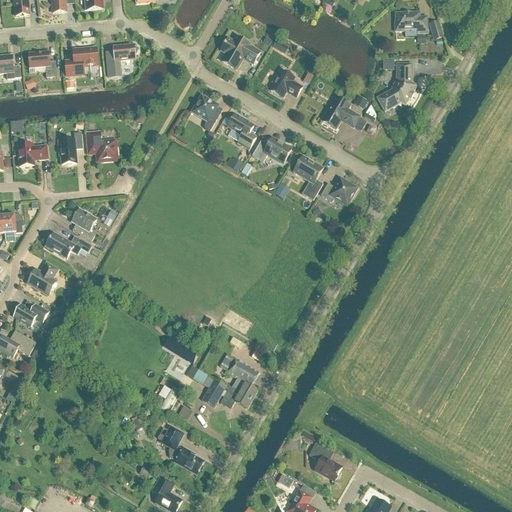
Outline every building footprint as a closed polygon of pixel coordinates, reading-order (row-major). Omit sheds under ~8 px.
[(0,0),(0,24),(14,24),(13,0),(0,0)] [(13,0),(15,18),(29,17),(27,0),(13,0)] [(51,0),(52,15),(66,14),(65,0),(51,0)] [(103,3),(102,0),(85,0),(87,12),(102,11),(102,3),(103,3)] [(329,0),(328,0),(325,6),(332,10),(335,4),(329,0)] [(395,23),(394,23),(395,33),(405,33),(405,39),(416,39),(416,32),(417,32),(417,35),(428,35),(427,18),(420,19),(420,14),(395,15),(395,23)] [(430,26),(435,40),(442,38),(437,24),(430,26)] [(233,43),(228,40),(220,53),(226,56),(221,63),(236,72),(243,61),(253,67),(260,54),(250,48),(251,47),(236,38),(233,43)] [(417,46),(426,46),(426,38),(417,38),(417,46)] [(262,45),(269,49),(272,43),(266,39),(262,45)] [(277,42),(273,49),(279,53),(283,46),(277,42)] [(128,47),(112,49),(113,58),(106,59),(108,81),(121,80),(120,63),(136,62),(135,56),(139,51),(135,48),(134,47),(132,47),(129,45),(128,47)] [(94,68),(95,67),(98,67),(96,50),(94,50),(93,49),(89,50),(88,51),(81,52),(80,51),(76,51),(75,52),(73,52),(74,62),(73,63),(65,64),(67,78),(86,76),(85,68),(86,69),(94,68)] [(55,63),(50,64),(49,54),(28,56),(30,76),(46,75),(46,80),(57,79),(55,63)] [(12,58),(0,58),(0,75),(7,75),(7,81),(14,80),(21,80),(20,68),(13,68),(12,58)] [(394,73),(394,62),(383,62),(383,73),(394,73)] [(412,66),(396,66),(396,85),(394,85),(392,89),(393,91),(377,100),(385,114),(401,105),(406,108),(409,101),(410,102),(411,101),(412,99),(413,98),(414,96),(414,95),(413,94),(417,88),(412,85),(412,66)] [(309,87),(315,76),(307,71),(301,82),(309,87)] [(273,87),(270,92),(283,100),(286,94),(296,100),(302,89),(293,83),(295,80),(282,73),(277,80),(276,80),(274,80),(272,84),(273,87)] [(28,92),(36,89),(33,81),(24,84),(28,92)] [(74,82),(66,83),(66,91),(75,90),(74,82)] [(17,83),(7,87),(11,95),(20,91),(17,83)] [(204,128),(204,130),(205,131),(209,134),(222,112),(218,109),(219,107),(201,97),(191,114),(206,123),(204,128)] [(368,103),(358,98),(355,104),(365,109),(368,103)] [(350,108),(336,99),(322,123),(336,131),(341,123),(353,130),(354,129),(361,134),(367,124),(359,120),(360,119),(347,112),(350,108)] [(371,107),(364,118),(375,124),(378,119),(371,107)] [(235,117),(231,124),(225,121),(222,125),(242,137),(237,145),(249,152),(256,140),(249,136),(254,128),(248,125),(244,122),(235,117)] [(370,127),(366,134),(374,138),(377,131),(370,127)] [(74,142),(58,143),(59,159),(61,158),(61,166),(66,166),(67,167),(71,167),(72,166),(77,165),(75,152),(82,151),(81,135),(74,136),(74,142)] [(101,135),(87,136),(89,156),(97,155),(97,164),(117,162),(116,155),(117,155),(117,149),(116,149),(115,143),(102,144),(101,135)] [(291,151),(272,140),(266,150),(259,146),(252,158),(263,164),(268,157),(283,166),(291,151)] [(19,169),(34,168),(34,163),(48,162),(47,148),(33,149),(33,146),(17,147),(19,169)] [(303,158),(293,175),(309,184),(302,196),(313,203),(323,186),(316,182),(323,170),(303,158)] [(235,160),(230,170),(238,174),(243,165),(235,160)] [(216,162),(210,169),(220,177),(226,169),(216,162)] [(335,190),(328,185),(321,197),(332,204),(335,200),(347,207),(352,198),(353,199),(358,190),(350,185),(349,186),(340,181),(335,190)] [(277,192),(274,197),(283,203),(286,198),(277,192)] [(317,209),(311,212),(314,219),(321,215),(317,209)] [(74,221),(72,224),(83,231),(80,237),(91,244),(95,238),(89,234),(97,221),(90,218),(90,217),(86,214),(85,215),(79,211),(77,215),(76,215),(73,219),(74,221)] [(14,215),(2,216),(4,236),(15,235),(15,236),(23,235),(22,223),(15,224),(14,215)] [(303,215),(297,218),(299,224),(306,222),(303,215)] [(108,229),(112,222),(106,219),(102,225),(108,229)] [(71,245),(54,235),(45,249),(66,261),(71,253),(77,257),(81,251),(88,255),(92,249),(74,239),(71,245)] [(9,258),(0,252),(0,259),(6,263),(9,258)] [(41,275),(36,272),(28,286),(48,298),(56,283),(52,281),(58,272),(47,266),(41,275)] [(72,279),(69,285),(75,288),(78,282),(72,279)] [(21,307),(14,319),(31,329),(35,322),(42,326),(48,315),(35,307),(32,314),(21,307)] [(3,339),(0,343),(0,352),(13,360),(17,353),(29,359),(36,345),(15,333),(9,343),(3,339)] [(179,358),(185,348),(170,339),(164,349),(179,358)] [(232,389),(253,402),(258,392),(251,388),(259,374),(235,360),(234,361),(227,357),(220,369),(227,373),(226,375),(237,381),(232,389)] [(211,376),(217,363),(210,360),(204,373),(211,376)] [(177,372),(172,382),(187,390),(192,381),(177,372)] [(215,382),(208,378),(208,377),(198,372),(193,382),(202,387),(209,391),(202,403),(215,410),(222,398),(224,400),(220,406),(231,412),(235,404),(247,411),(253,402),(232,389),(232,390),(228,387),(227,389),(215,381),(215,382)] [(17,380),(13,387),(20,391),(24,384),(17,380)] [(179,393),(173,389),(160,411),(167,415),(179,393)] [(140,420),(132,424),(135,431),(143,427),(140,420)] [(176,438),(181,441),(183,437),(171,430),(169,433),(164,430),(163,431),(176,438)] [(176,438),(163,431),(158,441),(163,444),(162,445),(170,450),(168,453),(169,460),(176,464),(175,465),(197,478),(204,464),(194,458),(195,456),(184,450),(183,451),(177,448),(181,441),(176,438)] [(309,436),(306,443),(312,446),(316,440),(309,436)] [(331,455),(320,448),(316,446),(310,457),(320,463),(315,473),(334,484),(342,470),(327,461),(331,455)] [(144,468),(140,476),(149,481),(153,473),(144,468)] [(176,481),(180,478),(175,472),(171,476),(176,481)] [(282,477),(278,484),(289,491),(293,483),(282,477)] [(167,511),(176,511),(182,503),(169,496),(174,488),(161,480),(153,494),(160,498),(156,505),(167,511)] [(299,493),(291,507),(288,511),(316,511),(306,506),(310,499),(299,493)] [(39,503),(30,499),(26,507),(34,511),(39,503)] [(10,507),(14,511),(20,511),(24,508),(17,501),(10,507)] [(388,511),(390,509),(376,501),(370,511),(367,511),(368,511),(367,511),(388,511)]
